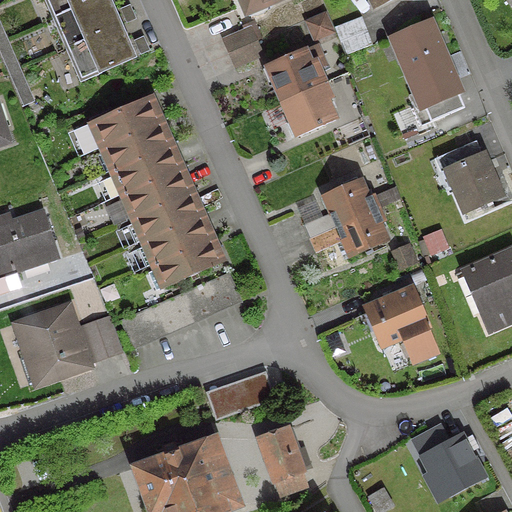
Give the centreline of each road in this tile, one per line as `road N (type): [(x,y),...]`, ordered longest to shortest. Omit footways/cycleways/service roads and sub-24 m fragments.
road 1 (residential): [(142,0),(296,343)]
road 2 (residential): [(0,444),(296,343)]
road 3 (residential): [(296,343),(324,397),(356,414),(414,412),(511,377)]
road 4 (residential): [(511,152),(448,0)]
